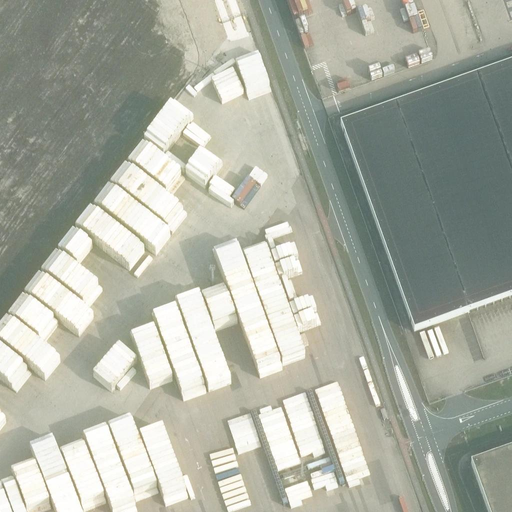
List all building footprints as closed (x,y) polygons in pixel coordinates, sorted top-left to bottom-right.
[(511,298),(511,64),(340,125),(371,211),(414,333),(511,298)] [(166,241),(169,247),(179,242),(176,236),(166,241)] [(182,337),(167,359),(184,371),(199,349),(182,337)] [(234,433),(250,491),(276,483),(276,469),(276,468),(286,465),(288,465),(289,432),(281,403),(258,410),(258,414),(263,430),(263,437),(259,438),(260,436),(257,427),(255,420),(257,419),(256,414),(250,414),(228,421),(233,439),(234,433)] [(314,411),(290,420),(308,470),(319,466),(316,458),(331,453),(319,417),(316,418),(314,411)] [(340,484),(368,475),(350,420),(326,427),(335,454),(331,455),(340,484)] [(219,455),(230,453),(228,443),(227,443),(225,433),(212,435),(214,444),(218,443),(220,451),(218,452),(219,455)] [(511,511),(511,449),(471,464),(487,511),(511,511)] [(123,506),(134,502),(131,493),(120,497),(123,506)]
